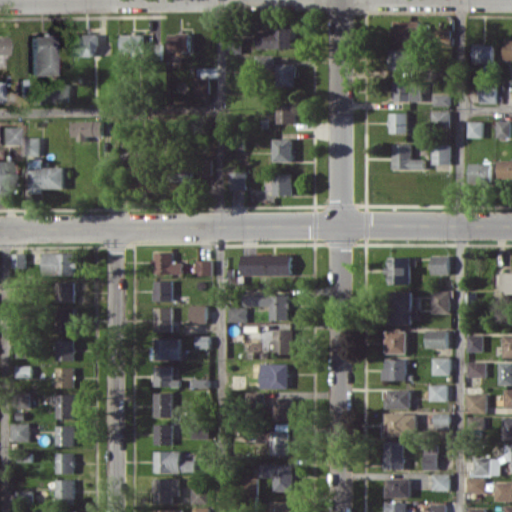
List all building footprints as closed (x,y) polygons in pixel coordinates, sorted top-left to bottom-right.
[(421,41),(422,21),(395,20),(394,40),(421,41)] [(295,27),(275,26),(275,30),(260,30),(260,47),(294,48),(295,27)] [(75,33),(75,55),(99,55),(99,34),(75,33)] [(171,33),(172,50),(194,50),(193,33),(171,33)] [(51,74),(50,34),(28,35),(29,74),(51,74)] [(145,34),(124,34),(123,52),(145,52),(145,34)] [(474,62),(494,62),(495,43),(474,43),(474,62)] [(409,48),(391,48),(391,68),(415,69),(415,59),(409,58),(409,48)] [(298,63),(278,63),(278,85),(298,86),(298,63)] [(211,77),(195,77),(196,96),(211,95),(211,77)] [(394,100),(424,100),(424,81),(394,80),(394,100)] [(70,101),(71,84),(55,83),(55,100),(70,101)] [(481,102),(498,103),(499,85),(481,84),(481,102)] [(451,94),(435,94),(436,105),(452,105),(451,94)] [(299,102),(279,101),(279,122),(298,123),(299,102)] [(452,110),(434,111),(434,126),(453,126),(452,110)] [(410,113),(392,112),(391,132),(410,132),(410,113)] [(498,136),(511,136),(511,127),(511,119),(498,120),(498,136)] [(74,138),(89,138),(89,136),(105,135),(104,120),(74,121),(74,138)] [(469,137),(485,137),(484,120),(469,121),(469,137)] [(0,143),(16,143),(16,125),(0,125),(0,143)] [(42,136),(24,136),(24,154),(42,154),(42,136)] [(276,161),(294,161),(294,138),(276,138),(276,161)] [(413,144),(395,143),(394,167),(426,168),(427,158),(413,158),(413,144)] [(452,164),(452,144),(434,143),(433,164),(452,164)] [(66,188),(66,167),(45,166),(45,159),(31,159),(31,193),(46,193),(46,188),(66,188)] [(500,178),(511,178),(511,159),(500,159),(500,178)] [(494,163),(471,162),(471,182),(493,183),(494,163)] [(159,190),(160,165),(135,164),(134,189),(159,190)] [(232,171),(232,189),(248,189),(248,170),(232,171)] [(194,190),(195,172),(176,172),(175,190),(194,190)] [(268,189),(276,189),(276,194),(295,194),(295,173),(268,173),(268,189)] [(174,251),(156,251),(156,273),(184,273),(184,262),(174,262),(174,251)] [(27,252),(14,253),(14,267),(28,267),(27,252)] [(76,252),(44,252),(45,275),(77,274),(76,252)] [(243,254),(244,275),(294,274),(294,254),(243,254)] [(451,274),(451,255),(434,254),(433,273),(451,274)] [(413,256),(392,256),(391,283),(412,283),(413,256)] [(198,275),(214,275),(215,260),(199,260),(198,275)] [(175,280),(155,280),(155,300),(175,300),(175,280)] [(76,301),(76,281),(57,281),(56,301),(76,301)] [(415,290),(391,289),(390,324),(414,324),(415,290)] [(452,289),(434,290),(434,312),(453,312),(452,289)] [(246,305),(272,305),(272,319),(291,319),(291,293),(246,293),(246,305)] [(209,323),(209,305),(192,304),(192,323),(209,323)] [(231,321),(249,321),(248,306),(230,306),(231,321)] [(76,332),(77,308),(57,307),(57,332),(76,332)] [(156,331),(174,331),(174,307),(156,307),(156,331)] [(294,329),(275,329),(276,353),(295,353),(294,329)] [(428,347),(450,347),(450,329),(428,329),(428,347)] [(409,353),(409,330),(387,330),(387,353),(409,353)] [(485,351),(485,334),(470,334),(470,351),(485,351)] [(211,347),(211,336),(197,336),(198,347),(211,347)] [(183,358),(182,338),(154,338),(154,358),(183,358)] [(76,360),(76,339),(58,339),(58,359),(76,360)] [(386,379),(409,380),(409,358),(387,357),(386,379)] [(452,357),(435,357),(434,374),(452,374),(452,357)] [(488,377),(488,361),(470,361),(470,376),(488,377)] [(262,387),(290,388),(291,363),(263,363),(262,387)] [(33,364),(18,365),(18,377),(34,376),(33,364)] [(157,386),(181,385),(181,378),(175,378),(174,365),(157,366),(157,386)] [(76,386),(76,366),(58,366),(58,386),(76,386)] [(449,385),(436,384),(436,400),(449,400),(449,385)] [(388,407),(412,408),(412,389),(389,389),(388,407)] [(156,416),(174,416),(174,392),(156,392),(156,416)] [(75,393),(58,394),(58,418),(76,418),(75,393)] [(490,393),(469,393),(469,412),(490,412),(490,393)] [(294,420),(295,397),(274,397),(273,420),(294,420)] [(418,413),(387,412),(387,435),(418,435),(418,413)] [(436,429),(452,429),(453,413),(436,412),(436,429)] [(469,431),(489,432),(489,416),(470,416),(469,431)] [(14,440),(32,439),(31,422),(13,423),(14,440)] [(272,430),(272,454),(291,454),(292,423),(278,423),(277,430),(272,430)] [(174,444),(175,424),(157,424),(156,443),(174,444)] [(58,425),(58,445),(77,445),(76,425),(58,425)] [(193,438),(211,437),(211,425),(193,425),(193,438)] [(406,440),(387,440),(388,468),(406,468),(406,440)] [(426,469),(440,469),(440,446),(426,446),(426,469)] [(156,472),(197,471),(197,459),(182,459),(182,450),(155,450),(156,472)] [(58,473),(76,472),(76,452),(58,452),(58,473)] [(476,474),(502,473),(501,457),(475,457),(476,474)] [(275,490),(294,491),(295,464),(263,463),(262,476),(276,477),(275,490)] [(452,474),(434,473),(434,489),(452,490),(452,474)] [(487,476),(469,477),(469,492),(487,492),(487,476)] [(181,477),(155,478),(155,502),(174,502),(174,495),(181,495),(181,477)] [(260,477),(246,477),(246,493),(260,493),(260,477)] [(412,497),(412,477),(388,478),(388,497),(412,497)] [(58,479),(57,501),(76,501),(76,479),(58,479)] [(511,481),(498,481),(497,500),(511,500),(511,481)] [(210,502),(210,488),(194,488),(194,503),(210,502)] [(290,511),(291,500),(269,500),(269,511),(290,511)] [(408,511),(409,502),(388,502),(387,511),(408,511)] [(448,511),(448,503),(432,503),(431,511),(448,511)]
